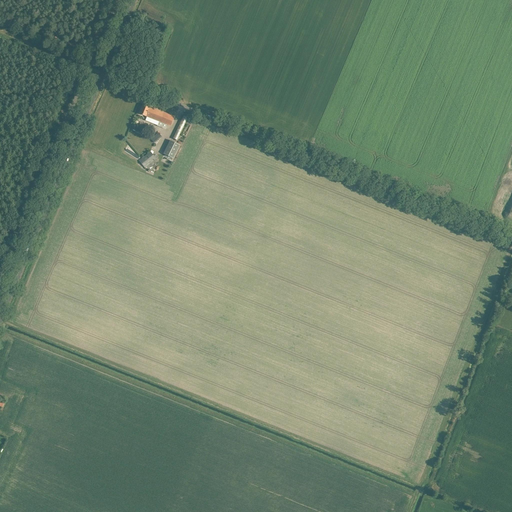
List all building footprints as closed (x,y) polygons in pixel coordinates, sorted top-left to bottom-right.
[(140,114),(144,116),(146,116),(161,123),(160,126),(165,128),(166,125),(170,126),(172,121),(174,117),(144,104),(140,114)] [(183,115),(173,138),(177,140),(188,117),(183,115)] [(158,133),(151,139),(154,143),(162,137),(158,133)] [(170,141),(164,154),(173,159),(179,145),(170,141)] [(146,167),(148,169),(158,161),(156,159),(158,157),(156,154),(154,156),(150,152),(139,161),(145,168),(146,167)]
